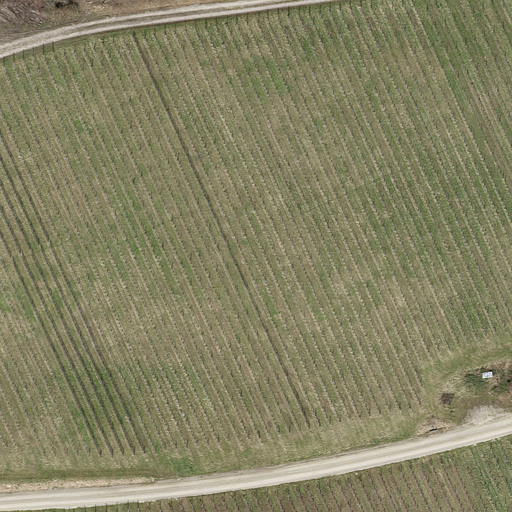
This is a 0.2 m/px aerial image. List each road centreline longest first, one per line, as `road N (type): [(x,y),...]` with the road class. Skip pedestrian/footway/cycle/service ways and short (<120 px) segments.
road 1 (track): [(511,431),(402,461),(0,505)]
road 2 (track): [(332,0),(59,37),(0,56)]
